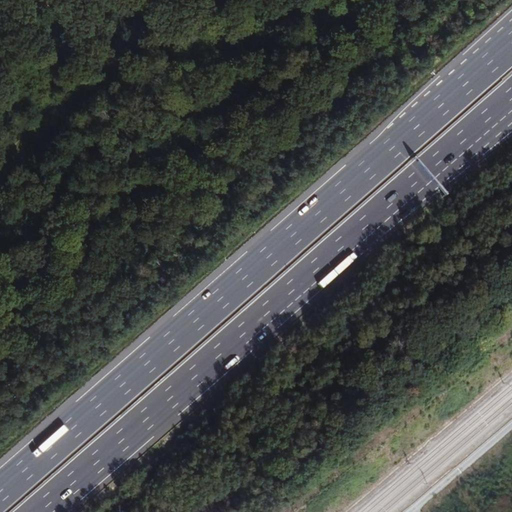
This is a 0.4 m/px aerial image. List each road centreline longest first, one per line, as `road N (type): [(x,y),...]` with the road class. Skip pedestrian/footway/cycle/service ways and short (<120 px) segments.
road 1 (motorway): [(511,41),(0,489)]
road 2 (motorway): [(40,511),(511,99)]
road 3 (track): [(0,381),(252,173),(421,0)]
road 4 (track): [(0,161),(48,108),(54,23),(40,0)]
